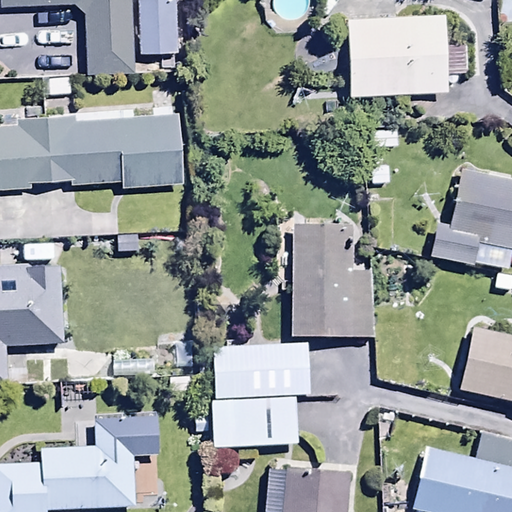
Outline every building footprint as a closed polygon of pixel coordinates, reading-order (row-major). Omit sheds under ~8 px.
[(131,0),(0,0),(0,14),(74,10),(83,21),(85,83),(135,81),(131,0)] [(172,0),(137,0),(139,61),(175,60),(172,0)] [(449,99),(445,22),(346,27),(350,104),(449,99)] [(18,132),(0,133),(0,197),(29,195),(29,190),(70,187),(71,193),(121,189),(122,197),(183,191),(177,119),(75,128),(74,122),(17,127),(18,132)] [(369,136),(369,152),(400,152),(400,135),(369,136)] [(511,187),(461,177),(449,231),(437,229),(430,266),(472,275),(473,269),(507,276),(511,256),(511,187)] [(351,236),(292,235),(291,345),(368,346),(369,279),(351,279),(351,236)] [(116,241),(116,258),(142,258),(142,241),(116,241)] [(0,393),(5,394),(5,354),(62,353),(60,275),(30,275),(30,271),(0,271),(0,393)] [(511,343),(473,335),(458,397),(511,410),(511,343)] [(306,352),(212,356),(215,407),(308,402),(306,352)] [(150,360),(110,360),(111,382),(150,381),(150,360)] [(210,411),(213,456),(297,451),(294,406),(210,411)] [(0,511),(160,511),(160,485),(133,485),(132,425),(93,425),(93,454),(40,455),(40,471),(0,471),(0,511)] [(427,453),(411,511),(511,511),(511,449),(481,441),(475,465),(427,453)] [(347,511),(350,480),(267,473),(264,511),(347,511)]
